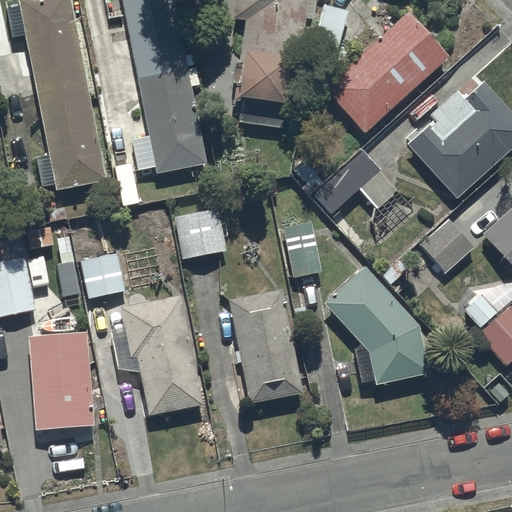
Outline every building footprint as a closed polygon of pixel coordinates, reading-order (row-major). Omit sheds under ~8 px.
[(106,187),(69,0),(39,0),(17,4),(18,10),(5,12),(11,43),(24,40),(48,159),(37,161),(43,193),(54,191),(55,197),(106,187)] [(173,0),(121,0),(149,139),(132,143),(138,175),(155,172),(157,179),(207,169),(191,91),(199,90),(194,60),(185,61),(173,0)] [(308,0),(233,0),(230,24),(243,25),(238,65),(240,66),(235,107),(286,114),(292,67),(299,68),(308,0)] [(446,62),(406,18),(321,94),(363,140),(446,62)] [(511,152),(511,120),(482,87),(462,106),(454,97),(427,120),(431,125),(405,148),(454,204),(511,152)] [(385,184),(360,156),(311,199),(329,219),(358,194),(364,202),(385,184)] [(511,211),(480,240),(511,275),(511,211)] [(218,213),(175,222),(173,222),(181,264),(227,255),(218,213)] [(470,252),(447,226),(419,250),(443,276),(470,252)] [(318,277),(310,227),(282,232),(291,282),(318,277)] [(125,295),(117,256),(79,265),(87,304),(125,295)] [(0,321),(35,314),(24,261),(0,265),(0,321)] [(403,315),(363,272),(322,310),(360,351),(352,355),(360,388),(373,386),(376,396),(426,378),(403,315)] [(280,293),(227,305),(249,411),(303,399),(280,293)] [(496,317),(479,298),(462,315),(479,333),(496,317)] [(203,410),(181,300),(120,312),(130,364),(137,363),(148,421),(203,410)] [(511,307),(476,340),(504,372),(511,363),(511,307)] [(93,432),(88,337),(29,341),(35,436),(93,432)]
